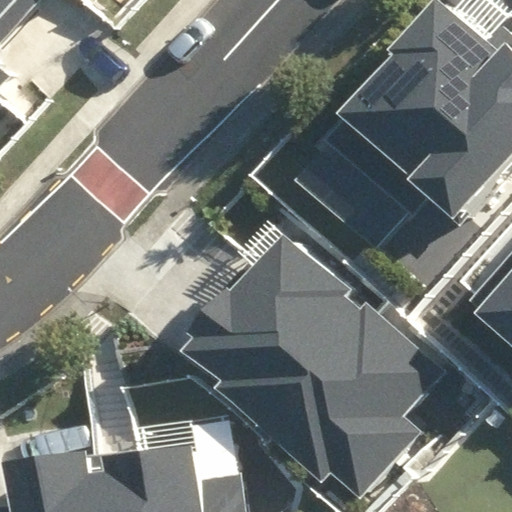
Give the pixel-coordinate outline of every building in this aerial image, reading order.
[(0,0),(0,100),(9,90),(0,81),(0,39),(35,0),(0,0)] [(423,49),(313,170),(386,237),(442,175),(486,215),(511,185),(511,36),(471,0),(458,0),(419,44),(423,49)] [(453,361),(306,229),(206,339),(239,369),(232,377),(333,468),(343,457),(370,482),(427,419),(412,406),(453,361)] [(511,268),(490,293),(511,313),(511,268)] [(209,468),(205,441),(147,450),(145,440),(44,456),(50,496),(0,503),(0,511),(248,511),(241,463),(209,468)]
